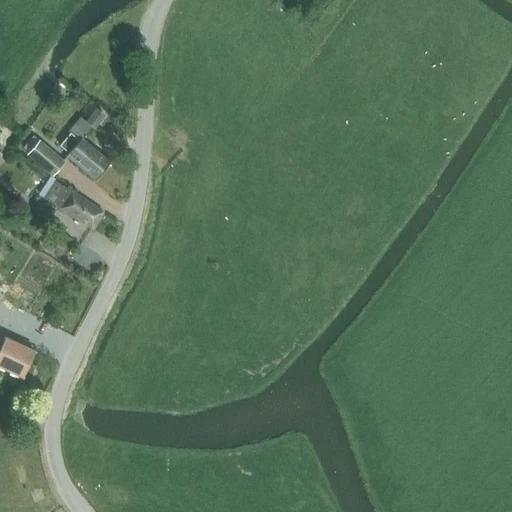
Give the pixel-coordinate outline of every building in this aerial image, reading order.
[(95,109),(85,123),(91,128),(93,129),(103,115),(95,109)] [(80,119),(69,132),(70,134),(80,141),(82,138),(91,128),(85,123),(84,123),(80,119)] [(70,134),(60,146),(69,154),(67,157),(94,179),(109,161),(82,138),(80,141),(70,134)] [(26,154),(52,177),(66,162),(40,140),(26,154)] [(103,213),(53,181),(43,198),(91,230),(103,213)] [(0,366),(22,377),(34,353),(5,338),(3,342),(0,340),(0,366)]
